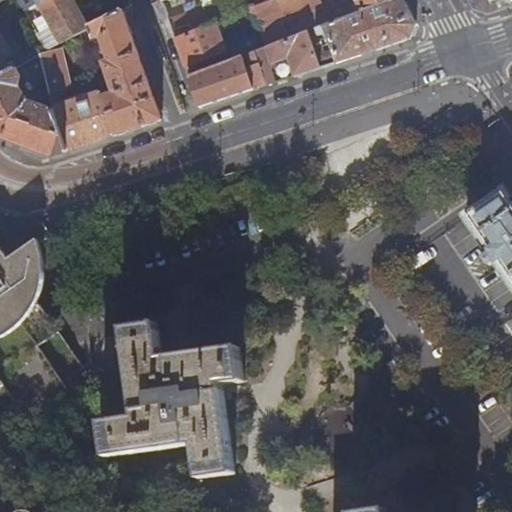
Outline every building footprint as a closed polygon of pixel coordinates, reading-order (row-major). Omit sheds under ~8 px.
[(48,0),(39,5),(50,25),(53,30),(58,39),(61,45),(71,40),(81,34),(90,29),(76,1),(77,0),(48,0)] [(395,0),(272,0),(250,9),(267,47),(268,48),(310,32),(317,30),(355,16),(350,3),(348,0),(327,7),(323,0),(355,0),(356,1),(361,13),(395,0)] [(417,25),(403,0),(395,0),(361,13),(355,16),(317,30),(320,36),(327,33),(337,63),(412,38),(417,25)] [(511,0),(471,0),(476,9),(490,13),(511,5),(511,0)] [(355,16),(361,13),(356,1),(350,3),(355,16)] [(163,120),(124,11),(90,29),(94,40),(102,37),(106,49),(111,62),(106,65),(113,87),(115,89),(118,95),(103,100),(115,136),(163,120)] [(29,19),(35,29),(40,37),(53,30),(50,25),(43,28),(36,16),(29,19)] [(176,38),(186,68),(229,53),(220,29),(226,27),(223,20),(176,38)] [(0,77),(16,69),(41,56),(48,52),(45,46),(40,37),(35,29),(22,37),(29,52),(5,65),(0,56),(0,77)] [(94,40),(90,29),(81,34),(85,45),(94,40)] [(295,77),(322,68),(313,39),(310,32),(268,48),(267,47),(257,51),(267,86),(275,83),(271,70),(276,68),(275,63),(290,58),(295,77)] [(322,68),(337,63),(327,33),(320,36),(313,39),(322,68)] [(102,37),(94,40),(98,51),(106,49),(102,37)] [(45,46),(48,52),(61,45),(58,39),(45,46)] [(85,82),(71,40),(61,45),(48,52),(41,56),(62,51),(70,88),(85,82)] [(68,151),(115,136),(103,100),(102,94),(68,104),(66,98),(67,97),(65,92),(70,90),(70,88),(62,51),(41,56),(55,112),(68,151)] [(201,108),(267,86),(257,51),(251,53),(255,66),(248,69),(243,56),(189,76),(201,108)] [(0,135),(55,155),(68,151),(55,112),(29,104),(19,87),(21,78),(16,69),(0,77),(0,135)] [(223,211),(256,200),(250,181),(217,192),(223,211)] [(511,283),(511,199),(506,191),(467,218),(511,283)] [(0,511),(29,511),(21,511),(20,511),(0,511),(0,380),(25,418),(87,375),(37,303),(43,282),(44,266),(43,253),(37,241),(8,260),(1,250),(0,249),(0,511)] [(163,359),(158,325),(124,330),(135,419),(102,423),(106,458),(195,446),(200,480),(234,476),(223,387),(245,384),(240,349),(163,359)] [(18,440),(9,428),(0,434),(0,438),(7,448),(10,450),(14,451),(19,447),(19,443),(18,440)]
